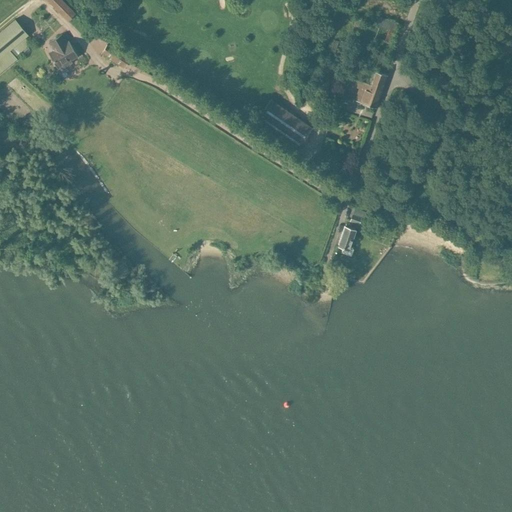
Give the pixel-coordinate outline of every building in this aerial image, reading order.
[(76,15),(60,0),(45,0),(68,22),(76,15)] [(399,24),(378,17),(376,25),(356,19),(338,74),(359,80),(358,83),(360,84),(354,101),(375,108),(388,76),(378,73),(381,65),(385,66),(399,24)] [(15,57),(22,51),(27,47),(30,44),(25,38),(28,36),(15,20),(0,32),(0,70),(15,58),(15,57)] [(57,69),(62,66),(64,68),(72,63),(71,61),(78,56),(69,42),(67,43),(62,35),(49,43),(54,51),(49,54),(57,69)] [(129,59),(107,45),(103,53),(112,59),(111,61),(123,68),(129,59)] [(330,68),(316,67),(312,105),(326,106),(330,68)] [(312,129),(270,100),(253,125),(295,153),(312,129)] [(352,215),(359,218),(363,219),(365,213),(354,209),(352,215)] [(359,218),(352,215),(350,222),(357,224),(359,218)] [(344,227),(338,246),(343,248),(341,252),(351,255),(353,249),(349,247),(355,230),(344,227)]
